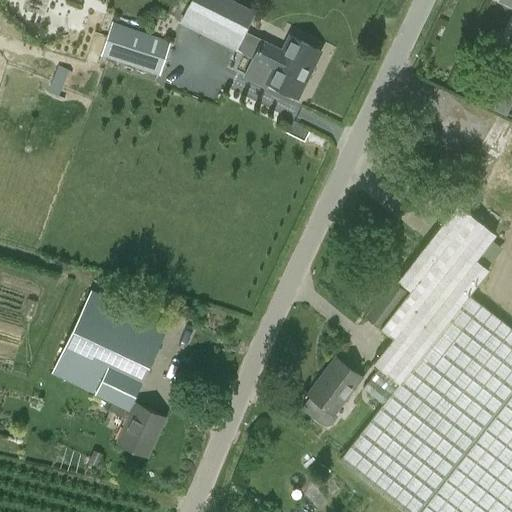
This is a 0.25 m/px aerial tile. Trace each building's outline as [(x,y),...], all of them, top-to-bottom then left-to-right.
[(240,42),(256,11),(234,0),(190,0),(184,13),(240,42)] [(169,43),(111,24),(102,54),(159,73),(169,43)] [(298,98),(321,50),(290,35),(283,49),(260,38),(251,59),(274,69),(267,83),(298,98)] [(495,232),(457,202),(418,252),(443,268),(472,290),(489,268),(476,258),(495,232)] [(410,289),(408,290),(392,278),(384,288),(375,282),(369,289),(379,296),(364,316),(392,337),(373,361),(379,366),(363,387),(383,403),(340,459),(408,511),(511,511),(511,327),(469,294),(472,290),(443,268),(418,252),(397,279),(410,289)] [(146,454),(164,416),(132,400),(167,325),(90,289),(50,372),(111,400),(107,408),(127,418),(117,440),(146,454)] [(300,407),(320,422),(325,424),(329,424),(333,421),(338,414),(335,412),(363,376),(336,355),(306,394),(309,396),(300,407)] [(96,467),(101,455),(94,452),(88,463),(96,467)]
